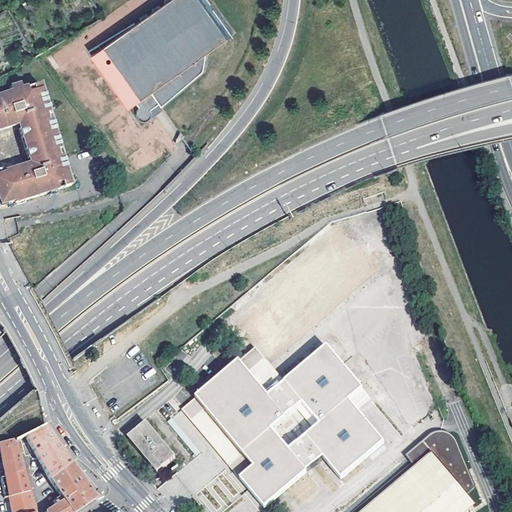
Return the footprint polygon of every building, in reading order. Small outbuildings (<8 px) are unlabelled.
[(136,102),(140,108),(138,111),(138,116),(142,121),(146,122),(149,120),(151,116),(151,111),(159,104),(162,107),(203,71),(206,52),(233,32),(210,0),(164,0),(163,0),(164,1),(159,6),(158,5),(152,9),(152,11),(147,14),(146,14),(140,17),(140,19),(135,23),(134,22),(99,45),(101,48),(91,55),(129,107),(136,102)] [(0,92),(0,129),(7,127),(6,125),(14,122),(15,125),(17,124),(21,123),(22,128),(18,129),(21,139),(26,138),(27,143),(29,148),(23,149),(26,159),(30,158),(31,162),(28,164),(25,164),(26,167),(18,170),(17,167),(4,171),(0,172),(0,203),(12,200),(13,201),(55,189),(55,187),(69,183),(40,81),(26,85),(27,87),(22,88),(20,83),(20,82),(10,85),(12,89),(0,92)] [(164,110),(162,107),(159,104),(151,111),(151,116),(149,120),(151,121),(164,110)] [(296,272),(302,281),(247,325),(269,353),(374,269),(339,225),(314,245),(320,253),(296,272)] [(82,258),(81,259),(86,267),(112,251),(107,242),(113,238),(108,230),(76,248),(82,258)] [(239,365),(198,400),(244,455),(230,467),(265,509),(319,464),(324,460),(342,481),(384,446),(349,403),(363,392),(328,349),(269,399),(266,397),(239,365)] [(146,425),(129,438),(158,474),(176,460),(146,425)] [(26,437),(51,480),(73,464),(60,446),(46,426),(26,437)] [(414,467),(363,511),(469,511),(475,506),(466,494),(474,486),(455,439),(449,433),(442,431),(437,431),(430,434),(404,455),(414,467)] [(337,486),(342,481),(324,460),(319,464),(337,486)] [(47,511),(77,511),(97,499),(85,482),(79,474),(73,464),(51,480),(62,496),(54,502),(57,506),(47,511)]
